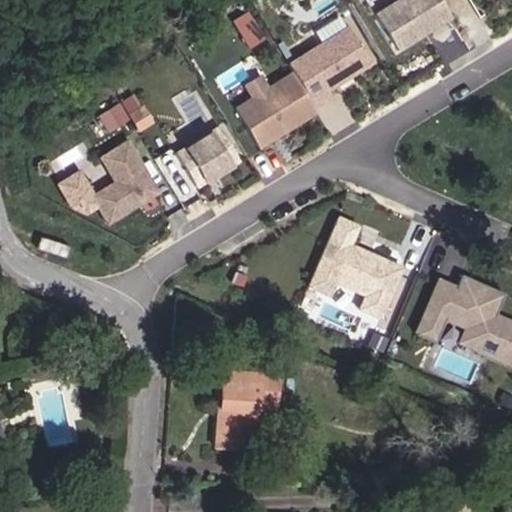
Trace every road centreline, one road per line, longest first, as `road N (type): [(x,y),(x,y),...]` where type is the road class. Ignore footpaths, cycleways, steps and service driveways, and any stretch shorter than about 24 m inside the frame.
road 1 (residential): [(105,302),(343,159),(380,159)]
road 2 (unclassified): [(105,302),(127,320),(141,350),(137,511)]
road 3 (residential): [(511,240),(401,191),(380,159)]
road 4 (residential): [(394,126),(511,53)]
road 5 (unclassified): [(0,239),(35,273),(105,302)]
